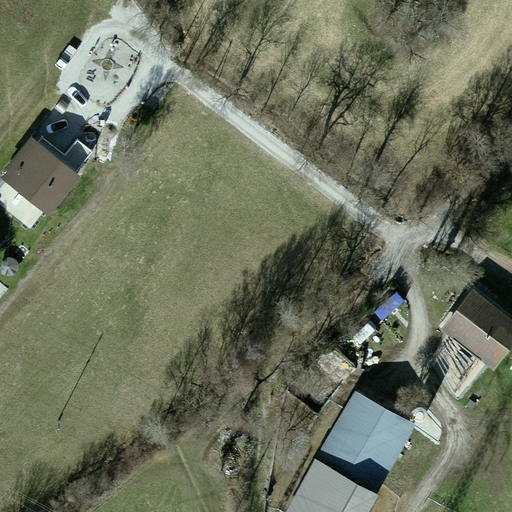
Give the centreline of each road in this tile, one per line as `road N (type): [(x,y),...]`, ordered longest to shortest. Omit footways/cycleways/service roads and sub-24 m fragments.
road 1 (unknown): [(418,237),(476,417),(470,442)]
road 2 (residential): [(511,139),(418,237)]
